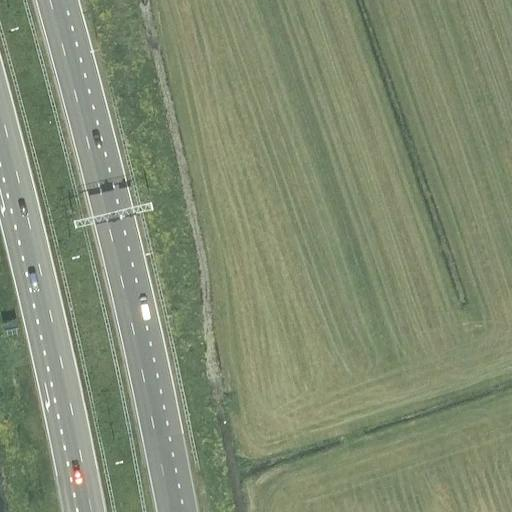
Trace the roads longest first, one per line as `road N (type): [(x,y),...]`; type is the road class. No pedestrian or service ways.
road 1 (trunk): [(170,511),(112,236),(48,0)]
road 2 (trunk): [(0,115),(59,346),(90,511)]
